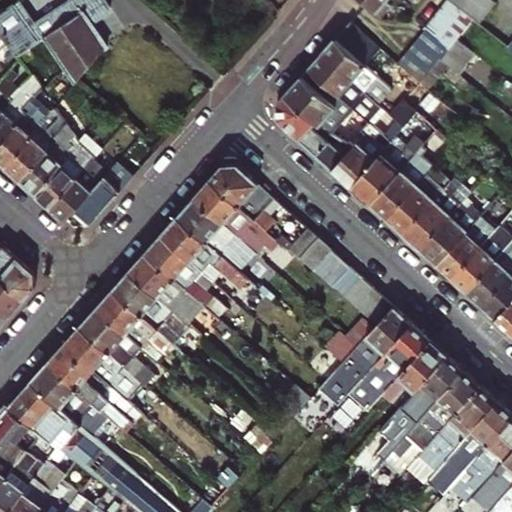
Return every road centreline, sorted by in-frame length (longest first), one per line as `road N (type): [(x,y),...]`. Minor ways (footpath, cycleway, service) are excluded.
road 1 (residential): [(511,372),(228,117)]
road 2 (residential): [(84,275),(228,117)]
road 3 (residential): [(228,117),(323,0)]
road 4 (residential): [(0,370),(84,275)]
